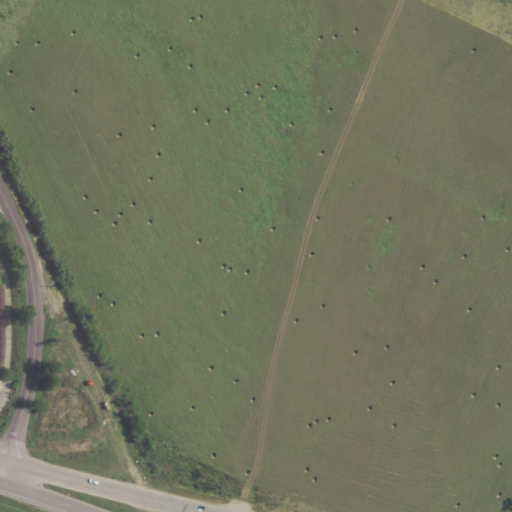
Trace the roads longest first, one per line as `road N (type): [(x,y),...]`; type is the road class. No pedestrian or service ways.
road 1 (tertiary): [(0,476),(30,352),(27,257),(0,191)]
road 2 (secondary): [(136,495),(0,458)]
